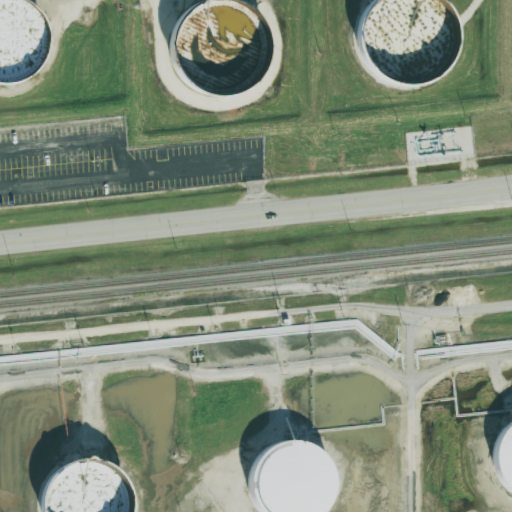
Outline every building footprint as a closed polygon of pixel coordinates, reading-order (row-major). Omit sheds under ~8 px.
[(0,0),(23,0),(29,3),(38,13),(44,26),(46,41),(42,55),(35,67),(24,77),(10,82),(0,82),(0,0)] [(172,65),(168,48),(169,34),(174,22),(183,11),(194,2),(200,0),(236,0),(246,5),(256,14),(264,29),(267,46),(265,63),(256,78),(243,89),(227,95),(210,95),(194,90),(181,79),(172,65)] [(356,40),(357,25),(362,11),(370,0),(440,0),(448,8),(454,22),(455,38),(452,54),(443,68),(430,78),(415,84),(398,84),(383,79),(369,69),(360,56),(356,40)] [(511,412),(511,488),(501,484),(488,460),(491,435),(500,421),(511,412)] [(274,438),(298,438),(318,449),(330,469),(331,492),(320,511),(254,511),(244,495),(243,471),(254,451),(274,438)] [(67,458),(91,457),(111,468),(123,488),(124,511),(36,511),(36,491),(47,470),(67,458)]
